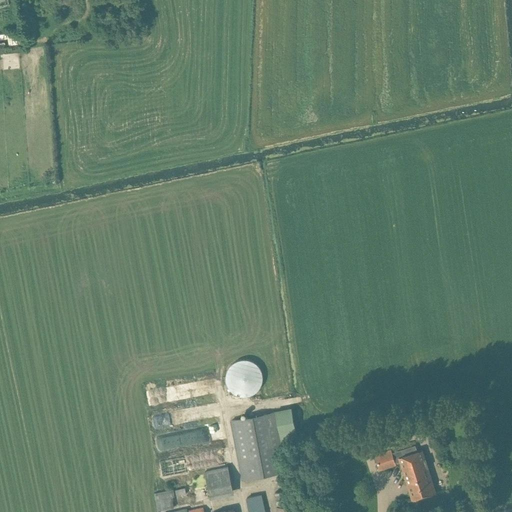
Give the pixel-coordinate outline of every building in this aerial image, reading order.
[(263,381),(263,378),(263,375),(262,372),(261,369),(259,366),(256,364),(254,362),(251,360),(248,360),(245,359),(241,360),(238,360),(235,362),(233,364),(230,366),(229,369),(227,371),(226,375),(226,378),(226,379),(226,381),(227,384),(229,387),(230,390),(233,392),(235,394),(238,395),(241,396),(245,396),(248,396),(251,395),(254,394),(256,392),(259,390),(261,387),(262,384),(263,381)] [(291,408),(231,420),(242,480),(287,472),(282,446),(287,445),(298,443),(291,408)] [(442,412),(433,421),(441,429),(450,421),(453,418),(445,409),(442,412)] [(378,428),(366,432),(371,447),(383,443),(378,428)] [(422,450),(417,452),(415,445),(392,453),(391,449),(374,454),(380,471),(396,465),(395,463),(400,462),(412,500),(436,492),(422,450)] [(163,474),(188,472),(186,457),(161,460),(163,474)] [(460,464),(464,478),(474,475),(470,461),(460,464)] [(229,464),(206,471),(213,496),(237,489),(229,464)] [(157,511),(158,510),(174,508),(172,497),(175,496),(173,489),(154,493),(157,511)] [(300,511),(299,504),(297,490),(274,493),(277,511),(300,511)] [(261,511),(258,494),(246,496),(249,511),(261,511)]
